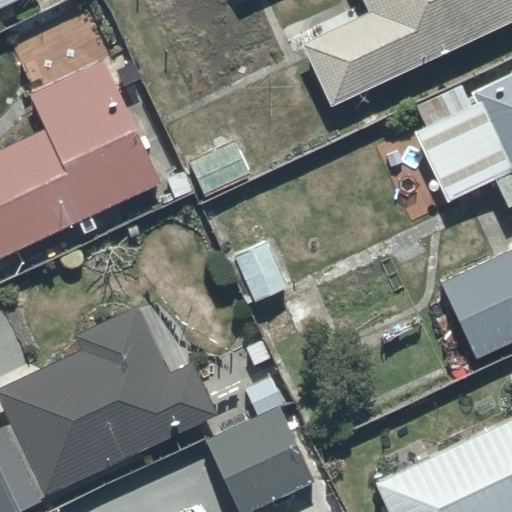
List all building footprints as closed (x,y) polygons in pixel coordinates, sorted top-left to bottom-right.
[(511,0),(364,0),(368,7),(300,37),(329,100),(511,16),(511,0)] [(44,124),(0,143),(0,253),(159,180),(103,58),(29,92),(44,124)] [(425,120),(413,126),(449,197),(494,174),(508,203),(511,200),(511,66),(466,90),(461,80),(416,103),(425,120)] [(237,192),(209,204),(241,280),(277,265),(266,239),(259,243),(237,192)] [(511,246),(441,279),(475,355),(511,338),(511,246)] [(0,400),(8,420),(0,423),(0,511),(9,511),(44,497),(40,490),(219,410),(196,358),(166,371),(137,305),(78,331),(84,346),(0,383),(0,400)] [(276,404),(207,437),(242,510),(311,478),(276,404)] [(511,511),(511,413),(377,477),(393,511),(511,511)]
